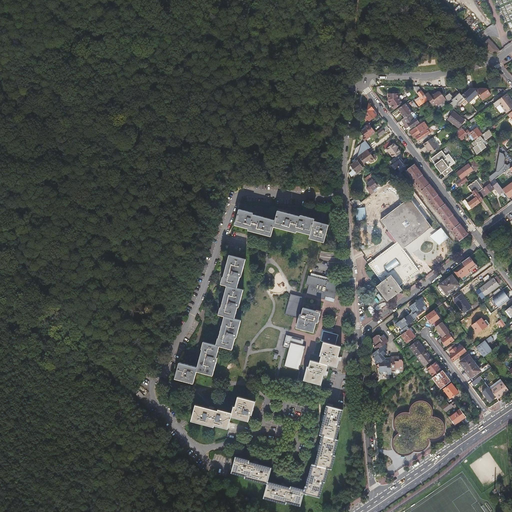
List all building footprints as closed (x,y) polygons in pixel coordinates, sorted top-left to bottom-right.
[(497,53),(500,51),(488,38),(482,44),(490,53),(497,53)] [(419,87),(414,87),(422,98),(416,102),(419,106),(428,100),(425,95),(419,87)] [(469,102),(478,94),(474,88),(473,88),(469,92),(468,90),(462,96),(468,102),(469,102)] [(490,94),(487,88),(474,88),(478,94),(482,100),(490,94)] [(425,95),(428,100),(429,101),(433,105),(436,103),(438,106),(446,100),(441,93),(440,92),(438,92),(434,95),(433,95),(433,94),(432,94),(432,95),(431,95),(429,93),(425,95)] [(387,101),(394,109),(402,102),(398,97),(398,93),(388,93),(388,99),(388,100),(387,101)] [(494,102),(492,103),(495,108),(499,105),(504,110),(506,113),(506,112),(511,107),(511,104),(508,98),(509,98),(505,93),(494,102)] [(451,95),(448,98),(453,104),(452,104),(456,108),(460,103),(458,101),(458,102),(457,101),(457,100),(455,98),(451,95)] [(414,110),(418,108),(413,100),(410,103),(414,110)] [(467,114),(474,108),(469,102),(468,102),(461,108),(467,114)] [(405,103),(398,109),(405,118),(410,114),(412,113),(405,103)] [(369,104),(365,118),(369,124),(372,121),(371,120),(377,115),(369,104)] [(499,105),(495,108),(500,113),(504,110),(499,105)] [(453,113),(451,116),(456,120),(454,123),(457,126),(460,123),(462,124),(465,119),(462,117),(461,118),(456,115),(453,113)] [(405,118),(402,120),(408,128),(410,126),(411,128),(419,122),(416,117),(414,119),(410,114),(405,118)] [(371,137),(376,133),(375,132),(369,124),(365,118),(364,119),(368,124),(365,126),(366,128),(368,131),(364,134),(366,136),(363,138),(365,141),(367,140),(371,137)] [(410,132),(414,138),(415,137),(429,127),(425,121),(416,127),(410,132)] [(429,127),(415,137),(418,141),(432,130),(429,127)] [(461,127),(456,131),(457,133),(456,133),(461,140),(467,135),(461,127)] [(474,140),(481,134),(476,128),(469,133),(474,140)] [(488,129),(481,134),(474,140),(471,142),(472,144),(473,143),(474,145),(473,146),(472,147),(476,153),(485,146),(483,144),(481,142),(483,140),(482,138),(484,137),(485,139),(491,134),(488,129)] [(432,137),(423,144),(427,148),(428,147),(430,150),(432,153),(440,147),(432,137)] [(365,141),(362,143),(360,150),(358,156),(359,155),(367,149),(370,148),(365,141)] [(387,150),(394,159),(399,155),(401,153),(395,144),(387,150)] [(511,157),(507,151),(502,146),(499,148),(497,160),(501,162),(501,164),(496,163),(495,171),(487,177),(491,181),(493,180),(508,168),(511,165),(511,157)] [(359,155),(358,156),(364,164),(368,161),(370,163),(375,159),(367,149),(359,155)] [(440,173),(443,177),(451,170),(448,167),(454,163),(448,155),(445,157),(441,151),(430,159),(433,164),(433,165),(439,173),(440,173)] [(393,173),(396,177),(400,173),(406,169),(403,165),(405,163),(404,161),(402,163),(400,159),(402,158),(399,155),(394,159),(389,162),(391,166),(387,169),(390,174),(393,173)] [(358,156),(351,161),(349,167),(352,171),(350,173),(352,176),(366,166),(364,164),(358,156)] [(460,168),(455,172),(460,178),(455,181),(457,183),(464,178),(463,176),(477,165),(472,159),(461,168),(460,168)] [(407,170),(415,180),(414,181),(421,190),(422,190),(430,200),(429,201),(436,210),(437,210),(445,220),(444,221),(451,230),(452,230),(460,240),(467,234),(460,224),(459,224),(452,215),(453,214),(445,204),(444,204),(437,195),(437,194),(430,184),(429,184),(422,175),(414,164),(407,170)] [(372,175),(371,174),(365,179),(368,183),(370,186),(367,189),(372,195),(375,193),(374,190),(378,187),(376,185),(378,183),(372,175)] [(466,181),(464,178),(457,183),(459,186),(466,181)] [(493,180),(491,181),(479,190),(478,191),(482,197),(492,189),(491,188),(493,187),(494,189),(494,190),(498,195),(503,192),(501,189),(493,180)] [(503,192),(508,198),(511,194),(511,180),(501,189),(503,192)] [(476,192),(478,191),(479,190),(472,181),(464,188),(469,195),(461,202),(467,210),(481,199),(476,192)] [(350,203),(354,208),(364,201),(361,198),(360,198),(350,203)] [(403,248),(432,227),(411,198),(382,220),(398,242),(369,264),(382,282),(377,286),(388,300),(403,289),(400,286),(420,271),(403,248)] [(366,207),(357,208),(358,220),(367,219),(366,207)] [(239,209),(235,224),(249,228),(248,229),(271,236),(273,226),(296,232),(296,231),(310,235),(309,238),(323,242),(328,224),(319,222),(313,221),(314,219),(300,215),(300,217),(278,211),(275,220),(253,214),(253,212),(239,209)] [(396,241),(389,231),(387,233),(393,242),(396,241)] [(181,363),(176,379),(195,384),(198,371),(214,375),(219,358),(218,358),(221,346),(233,349),(236,337),(237,337),(241,320),(235,318),(238,307),(239,307),(243,289),(236,287),(239,276),(241,276),(245,258),(230,254),(224,276),(223,276),(222,283),(227,285),(222,307),(221,307),(219,314),(225,315),(220,337),(219,337),(217,345),(205,341),(203,348),(204,349),(199,368),(181,363)] [(453,270),(458,276),(460,275),(461,277),(469,271),(479,264),(472,255),(462,262),(464,264),(456,270),(455,268),(453,270)] [(462,262),(453,269),(453,270),(455,268),(456,270),(464,264),(462,262)] [(460,275),(458,276),(463,283),(472,275),(469,271),(461,277),(460,275)] [(451,275),(436,287),(443,296),(459,285),(451,275)] [(309,285),(306,294),(324,299),(325,296),(334,298),(339,281),(330,278),(329,281),(308,276),(306,285),(309,285)] [(477,291),(479,294),(482,292),(485,296),(499,285),(498,284),(500,282),(496,276),(477,291)] [(503,291),(492,300),(498,307),(509,299),(503,291)] [(300,296),(291,293),(285,315),(294,317),(300,296)] [(461,294),(454,299),(464,313),(471,308),(461,294)] [(303,297),(300,296),(294,317),(297,318),(303,297)] [(399,330),(402,334),(409,329),(407,326),(416,319),(415,316),(424,309),(422,306),(425,303),(423,300),(424,300),(422,297),(410,306),(412,310),(411,311),(412,312),(405,318),(404,317),(396,323),(398,327),(399,326),(401,329),(400,330),(399,330)] [(491,306),(483,312),(487,316),(495,310),(491,306)] [(318,322),(318,319),(321,311),(317,309),(316,311),(303,307),(301,314),(299,314),(296,327),(310,331),(313,332),(316,322),(318,322)] [(429,325),(436,320),(438,318),(439,319),(443,317),(438,311),(435,313),(435,314),(426,322),(429,325)] [(441,322),(434,327),(442,337),(449,332),(441,322)] [(402,334),(401,335),(407,343),(415,336),(412,333),(409,329),(402,334)] [(309,367),(307,366),(304,380),(321,385),(324,375),(326,375),(328,365),(337,368),(340,357),(338,357),(341,347),(336,345),(338,335),(323,331),(320,341),(323,342),(320,355),(321,356),(319,363),(310,360),(309,364),(309,367)] [(371,338),(371,340),(372,342),(373,342),(375,345),(374,346),(376,349),(372,353),(374,356),(373,357),(375,361),(377,364),(375,365),(377,367),(378,367),(378,371),(381,374),(384,374),(384,373),(387,372),(388,374),(392,374),(392,372),(395,371),(395,370),(399,369),(399,370),(402,370),(403,368),(403,360),(401,358),(399,358),(399,357),(397,357),(397,355),(390,356),(391,357),(386,357),(386,359),(385,359),(385,358),(383,355),(386,353),(385,352),(386,351),(384,349),(387,347),(385,343),(388,341),(384,336),(382,334),(381,336),(379,334),(376,334),(371,338)] [(448,334),(441,339),(446,345),(453,340),(448,334)] [(292,337),(289,336),(285,335),(282,347),(288,349),(283,367),(298,371),(305,347),(302,346),(304,340),(301,339),(300,341),(291,339),(292,337)] [(491,336),(475,347),(483,357),(492,350),(487,344),(493,339),(491,336)] [(417,340),(409,347),(416,357),(425,350),(417,340)] [(455,347),(450,351),(452,353),(451,355),(449,356),(453,360),(460,355),(461,355),(464,352),(465,351),(464,349),(464,348),(463,348),(462,346),(457,350),(455,347)] [(425,350),(416,357),(424,367),(432,360),(425,350)] [(491,367),(488,364),(480,370),(468,355),(459,362),(471,377),(479,371),(482,374),(491,367)] [(427,368),(433,377),(441,371),(435,362),(427,368)] [(433,377),(432,377),(440,389),(450,382),(441,371),(433,377)] [(481,378),(479,376),(471,382),(473,384),(481,378)] [(500,379),(488,388),(490,391),(502,382),(500,379)] [(496,398),(498,400),(500,398),(501,399),(506,395),(505,394),(509,391),(502,382),(490,391),(496,398)] [(451,383),(443,389),(449,398),(457,392),(451,383)] [(490,391),(488,388),(481,393),(489,403),(496,398),(490,391)] [(198,405),(194,421),(216,427),(217,425),(231,429),(234,417),(252,421),(253,414),(255,415),(258,401),(241,396),(238,406),(237,406),(235,413),(221,409),(220,411),(213,409),(211,408),(198,405)] [(418,414),(419,415),(415,413),(412,412),(408,412),(404,413),(402,416),(400,419),(399,423),(400,427),(401,430),(405,433),(403,433),(401,436),(399,439),(398,443),(399,447),(400,450),(403,452),(406,454),(410,455),(414,454),(417,452),(419,449),(420,449),(424,450),(428,449),(431,447),(434,444),(435,441),(435,436),(436,437),(438,438),(439,438),(441,438),(442,438),(444,437),(445,437),(447,436),(448,435),(449,434),(450,432),(450,431),(451,429),(451,427),(450,426),(450,424),(449,423),(448,421),(447,420),(446,419),(444,419),(443,418),(441,418),(439,418),(435,418),(437,413),(437,412),(437,410),(437,409),(437,407),(436,405),(435,404),(434,403),(433,402),(432,401),(430,400),(429,400),(427,400),(425,400),(424,400),(422,401),(421,402),(420,403),(419,404),(418,406),(418,407),(417,409),(417,410),(417,412),(418,414)] [(446,401),(440,405),(443,409),(449,404),(446,401)] [(449,404),(443,409),(445,412),(453,406),(452,404),(453,404),(452,402),(449,404)] [(237,456),(233,472),(247,476),(246,477),(269,483),(265,497),(288,504),(288,502),(301,505),(305,493),(321,497),(325,482),(326,482),(330,468),(333,469),(337,455),(335,455),(339,440),(337,439),(341,425),(340,425),(344,410),(328,406),(326,413),(327,413),(321,435),(324,436),(322,442),(323,442),(317,465),(314,464),(308,486),(306,490),(293,486),(292,488),(270,482),(273,468),(251,462),(251,460),(237,456)] [(449,417),(454,425),(465,417),(459,409),(449,417)] [(219,462),(222,457),(215,453),(213,459),(219,462)]
